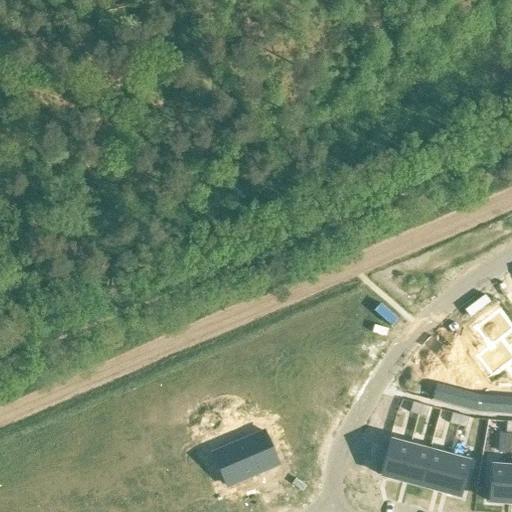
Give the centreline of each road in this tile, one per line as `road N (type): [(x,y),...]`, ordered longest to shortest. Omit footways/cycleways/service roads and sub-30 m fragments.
road 1 (track): [(0,419),(511,191)]
road 2 (residential): [(327,511),(337,453),(390,364),(458,291),(511,257)]
